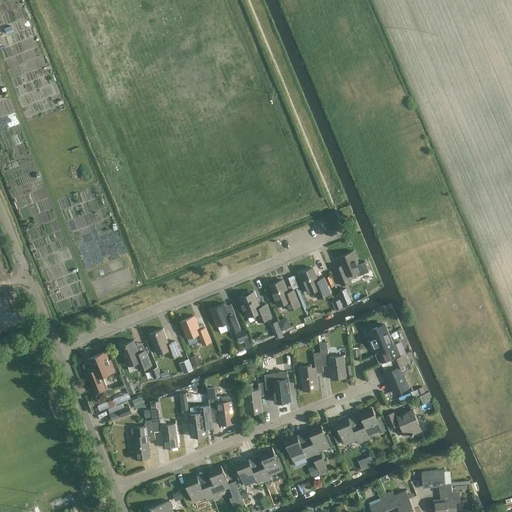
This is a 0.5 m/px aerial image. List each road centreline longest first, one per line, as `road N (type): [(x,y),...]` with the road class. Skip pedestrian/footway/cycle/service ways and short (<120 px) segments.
road 1 (residential): [(58,349),(333,238)]
road 2 (residential): [(114,489),(372,384)]
road 3 (unclassified): [(114,489),(58,349)]
